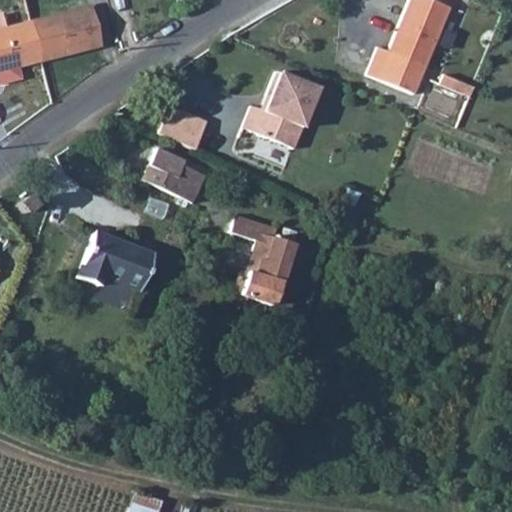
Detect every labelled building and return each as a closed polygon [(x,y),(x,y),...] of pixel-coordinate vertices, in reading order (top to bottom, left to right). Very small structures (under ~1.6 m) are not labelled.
[(411,100),(421,73),(445,13),(413,0),(403,0),(380,56),(374,53),(363,81),(411,100)] [(76,10),(29,22),(39,60),(99,45),(92,20),(80,24),(76,10)] [(0,83),(19,79),(16,66),(39,60),(29,22),(3,28),(0,16),(0,83)] [(245,110),(236,133),(287,154),(311,93),(270,76),(254,114),(245,110)] [(434,89),(465,101),(468,92),(438,80),(434,89)] [(152,129),(150,133),(188,152),(200,126),(163,107),(161,110),(164,112),(154,130),(152,129)] [(161,110),(152,129),(154,130),(164,112),(161,110)] [(153,151),(137,182),(187,207),(199,181),(178,170),(180,165),(153,151)] [(25,198),(16,205),(23,213),(32,206),(25,198)] [(239,230),(234,246),(263,255),(253,284),(247,283),(241,304),(278,316),(296,256),(277,251),(279,242),(239,230)] [(91,234),(72,277),(95,287),(99,278),(135,294),(150,259),(91,234)] [(161,511),(160,511),(163,500),(137,491),(129,511),(161,511)]
